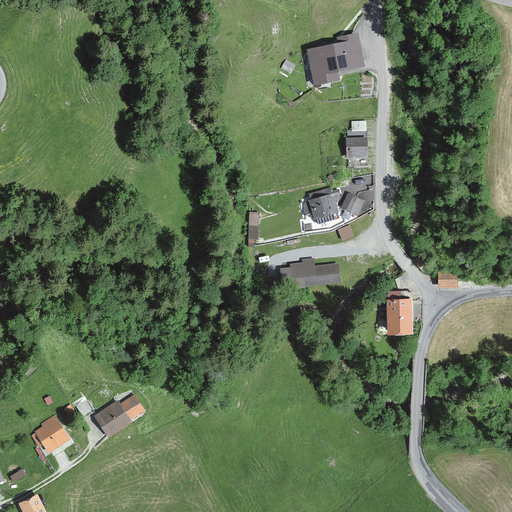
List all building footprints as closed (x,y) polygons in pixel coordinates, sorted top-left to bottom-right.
[(331,46),(311,51),(319,86),(347,80),(345,73),(370,68),(363,34),(330,41),(331,46)] [(369,123),(354,124),(354,133),(369,133),(369,123)] [(373,139),(350,140),(350,160),(373,160),(373,139)] [(340,214),(332,190),(311,197),(319,221),(340,214)] [(367,202),(352,196),(346,211),(361,217),(367,202)] [(250,210),(250,238),(260,238),(260,211),(250,210)] [(356,237),(351,227),(340,232),(345,243),(356,237)] [(344,285),(343,265),(317,267),(317,260),(303,261),(303,264),(294,264),(295,288),(344,285)] [(462,276),(443,277),(444,289),(463,288),(462,276)] [(412,301),(412,292),(389,293),(392,336),(418,335),(416,301),(412,301)] [(125,404),(124,402),(100,415),(113,438),(138,423),(137,421),(151,413),(141,395),(125,404)] [(77,413),(73,406),(67,410),(71,417),(77,413)] [(58,420),(56,416),(44,424),(45,427),(38,432),(52,454),(75,440),(61,418),(58,420)] [(14,480),(28,475),(25,468),(11,472),(14,480)] [(23,504),(27,511),(50,511),(42,495),(23,504)]
